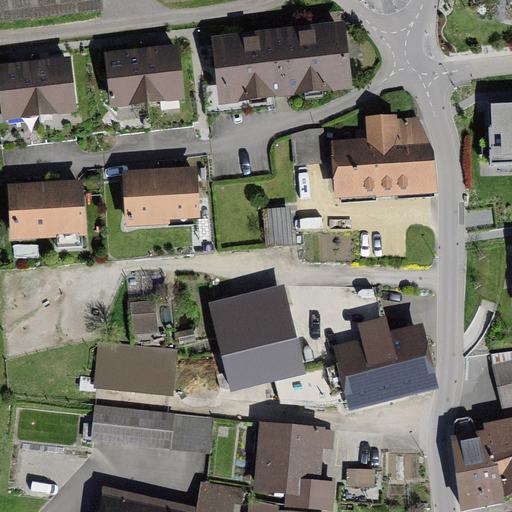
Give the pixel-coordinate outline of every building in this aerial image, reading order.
[(97,0),(0,0),(0,20),(99,8),(97,0)] [(346,84),(340,32),(218,45),(224,97),(346,84)] [(175,50),(140,53),(146,106),(180,102),(175,50)] [(110,110),(146,106),(140,53),(104,57),(110,110)] [(67,61),(33,65),(39,115),(74,111),(67,61)] [(0,118),(0,120),(39,115),(33,65),(0,69),(0,118)] [(511,103),(488,105),(489,142),(499,142),(499,161),(511,160),(511,103)] [(433,155),(418,121),(407,119),(370,122),(372,151),(338,153),(340,192),(436,187),(433,155)] [(292,135),(296,163),(328,158),(324,130),(292,135)] [(195,173),(126,177),(128,222),(169,220),(176,212),(196,211),(195,173)] [(80,186),(11,191),(13,236),(57,233),(58,248),(82,247),(81,232),(83,232),(80,186)] [(290,217),(264,219),(267,245),(292,243),(290,217)] [(211,354),(220,390),(232,391),(275,380),(280,400),(302,395),(304,405),(327,406),(431,381),(420,336),(388,344),(373,287),(288,287),(293,305),(288,306),(288,305),(215,323),(222,351),(211,354)] [(153,303),(133,305),(135,325),(155,323),(153,303)] [(174,352),(100,345),(97,380),(171,391),(174,352)] [(511,421),(511,351),(491,355),(506,423),(511,421)] [(173,418),(91,410),(88,444),(170,451),(173,418)] [(511,448),(511,421),(506,423),(486,427),(488,436),(450,443),(464,507),(499,499),(501,490),(492,455),(511,448)] [(326,432),(266,425),(258,485),(287,489),(285,504),(331,510),(334,489),(319,488),(326,432)] [(511,448),(492,455),(501,490),(511,486),(511,448)] [(386,489),(412,488),(411,459),(385,460),(386,489)] [(348,468),(348,486),(378,485),(377,467),(348,468)] [(195,511),(101,491),(96,511),(236,511),(240,496),(201,487),(195,511)] [(277,511),(277,502),(252,498),(250,511),(277,511)]
